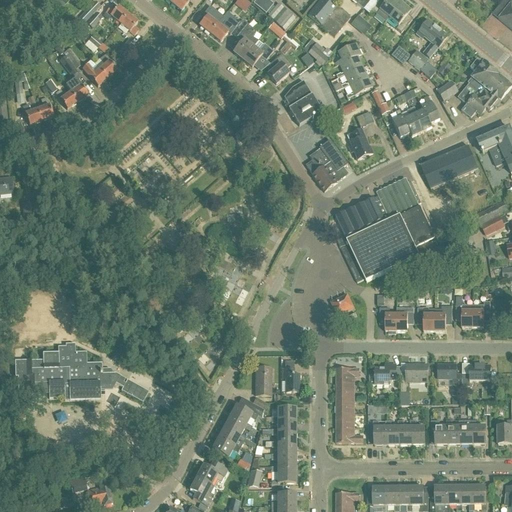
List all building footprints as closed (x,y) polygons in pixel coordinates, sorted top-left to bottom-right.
[(62,8),(65,6),(59,0),(56,3),(55,5),(60,10),(62,8)] [(174,0),(170,5),(181,14),(189,3),(188,3),(190,0),(174,0)] [(240,10),(246,2),(243,0),(239,0),(235,6),(240,10)] [(266,0),(256,0),(253,4),(266,15),(273,5),(266,0)] [(321,0),(308,17),(321,28),(337,9),(337,8),(326,0),(321,0)] [(349,0),(363,11),(372,0),(349,0)] [(385,24),(389,20),(401,4),(395,0),(388,0),(388,1),(387,0),(380,0),(371,11),(376,15),(376,16),(385,24)] [(511,2),(498,16),(506,22),(511,15),(511,2)] [(76,22),(82,28),(85,24),(96,12),(96,13),(101,8),(95,3),(76,22)] [(395,31),(401,35),(413,21),(407,16),(411,12),(401,4),(389,20),(398,27),(395,31)] [(278,5),(267,17),(284,32),(295,20),(278,5)] [(120,26),(128,16),(118,8),(115,12),(110,8),(106,14),(120,26)] [(321,28),(335,39),(342,30),(350,20),(337,9),(321,28)] [(96,12),(85,24),(92,30),(103,19),(96,13),(96,12)] [(199,28),(210,36),(218,26),(217,26),(214,23),(220,17),(213,12),(208,18),(207,18),(199,28)] [(210,36),(220,45),(228,35),(231,37),(241,25),(227,14),(217,26),(218,26),(210,36)] [(129,34),(134,38),(139,32),(134,28),(138,25),(128,16),(120,26),(130,34),(129,34)] [(358,17),(351,25),(360,32),(366,24),(358,17)] [(422,55),(429,61),(447,39),(427,22),(418,34),(417,34),(415,36),(422,42),(423,39),(430,45),(422,55)] [(370,35),(375,28),(369,23),(364,31),(370,35)] [(276,33),(283,40),(286,37),(279,30),(273,24),(269,29),(275,34),(276,33)] [(233,55),(242,62),(253,49),(247,45),(256,33),(247,26),(236,40),(241,44),(233,55)] [(310,41),(311,41),(303,51),(322,68),(331,58),(318,46),(325,39),(324,38),(317,32),(310,41)] [(91,38),(89,36),(83,43),(85,47),(89,43),(91,45),(98,51),(98,50),(103,55),(108,50),(105,47),(102,45),(95,40),(92,37),(91,38)] [(116,56),(123,61),(135,46),(129,40),(120,51),(116,56)] [(291,40),(287,44),(290,47),(291,48),(295,51),(299,47),(291,40)] [(242,62),(252,70),(260,59),(265,63),(273,53),(264,46),(259,53),(253,49),(242,62)] [(357,58),(357,59),(361,57),(355,46),(338,54),(341,62),(334,65),(336,68),(339,67),(357,58)] [(65,57),(76,72),(83,67),(71,52),(70,51),(63,56),(64,57),(65,57)] [(402,51),(398,55),(406,62),(410,57),(402,51)] [(411,66),(414,68),(423,57),(417,52),(408,63),(411,66)] [(267,77),(276,87),(289,76),(285,72),(291,67),(282,56),(268,68),(273,73),(267,77)] [(76,72),(65,57),(59,61),(72,78),(78,74),(76,72)] [(99,71),(107,81),(117,73),(109,63),(104,57),(99,61),(104,67),(99,71)] [(414,68),(419,73),(426,65),(428,62),(423,57),(414,68)] [(362,68),(357,59),(357,58),(339,67),(343,75),(341,76),(340,75),(336,77),(337,80),(344,77),(362,68)] [(461,113),(471,121),(476,115),(480,118),(485,111),(488,114),(493,108),(495,110),(500,103),(511,89),(497,77),(482,65),(477,61),(470,70),(475,74),(470,80),(471,80),(467,84),(469,86),(463,94),(457,100),(466,107),(461,113)] [(437,73),(443,78),(451,68),(445,63),(437,73)] [(107,81),(99,71),(96,68),(92,71),(88,66),(82,71),(85,74),(89,80),(97,89),(107,81)] [(349,87),(367,79),(362,68),(344,77),(348,85),(346,86),(345,85),(341,87),(342,91),(349,87)] [(25,77),(14,79),(16,96),(22,95),(21,84),(23,84),(24,90),(29,89),(25,79),(25,77)] [(346,98),(347,101),(354,98),(372,89),(367,79),(349,87),(353,95),(350,96),(346,98)] [(70,94),(77,105),(88,97),(81,87),(76,80),(66,87),(70,94)] [(288,111),(299,128),(322,114),(311,97),(303,83),(295,88),(296,89),(293,91),(292,90),(284,100),(290,110),(288,111)] [(436,93),(443,104),(458,94),(450,83),(436,93)] [(422,95),(419,90),(414,92),(416,98),(422,95)] [(55,95),(67,112),(77,105),(70,94),(65,98),(61,92),(55,95)] [(371,96),(377,109),(383,106),(377,93),(371,96)] [(416,99),(413,93),(404,97),(407,103),(416,99)] [(396,100),(399,107),(407,104),(403,97),(396,100)] [(423,112),(430,127),(440,122),(431,104),(430,104),(427,99),(423,100),(426,106),(421,108),(421,109),(422,112),(423,112)] [(37,111),(41,123),(53,119),(49,107),(46,100),(41,102),(43,109),(37,111)] [(25,116),(29,128),(41,123),(37,111),(31,114),(28,106),(22,108),(25,116)] [(391,122),(400,140),(410,136),(398,112),(395,106),(393,107),(393,108),(392,108),(395,114),(395,113),(398,119),(391,122)] [(410,111),(421,135),(431,130),(430,127),(423,112),(422,112),(417,115),(414,109),(410,111)] [(398,112),(410,136),(411,140),(421,135),(410,111),(400,115),(399,112),(398,112)] [(356,119),(360,130),(374,124),(369,114),(356,119)] [(478,144),(483,157),(490,153),(496,167),(497,169),(507,166),(511,177),(511,176),(511,134),(510,130),(478,144)] [(351,148),(348,149),(350,155),(353,154),(357,162),(373,156),(370,149),(369,149),(364,138),(365,138),(362,131),(347,137),(351,148)] [(312,177),(324,194),(346,178),(341,171),(347,166),(330,142),(319,150),(319,151),(309,159),(312,162),(305,167),(312,177)] [(468,147),(421,168),(431,192),(475,173),(476,176),(480,174),(479,172),(468,148),(468,147)] [(0,181),(0,196),(13,196),(11,180),(0,181)] [(90,192),(103,211),(116,202),(103,183),(90,192)] [(374,200),(345,214),(337,218),(333,220),(343,240),(338,243),(348,265),(358,285),(365,281),(367,284),(368,284),(367,284),(420,259),(420,258),(439,249),(435,240),(420,208),(420,209),(419,207),(421,206),(411,183),(408,184),(393,191),(378,197),(380,201),(376,203),(374,200)] [(72,198),(78,205),(86,198),(81,191),(72,198)] [(475,217),(480,227),(508,213),(503,203),(475,217)] [(22,206),(24,224),(38,222),(36,204),(22,206)] [(480,228),(486,239),(506,229),(500,218),(480,228)] [(511,269),(502,270),(503,281),(511,280),(511,269)] [(333,312),(336,318),(353,309),(347,298),(332,305),(335,311),(333,312)] [(462,331),(473,331),(473,308),(466,308),(466,307),(462,306),(462,299),(456,299),(456,311),(462,311),(462,331)] [(473,331),(484,331),(484,311),(490,311),(490,304),(484,304),(484,308),(473,308),(473,331)] [(435,334),(446,334),(446,327),(452,327),(452,308),(442,308),(442,312),(435,312),(435,334)] [(385,334),(397,334),(397,316),(390,316),(390,310),(380,310),(380,314),(385,314),(385,334)] [(397,334),(408,334),(408,317),(408,314),(414,314),(414,310),(404,310),(397,310),(397,316),(397,334)] [(424,334),(435,334),(435,312),(429,312),(430,310),(418,310),(418,314),(424,315),(424,334)] [(345,320),(347,324),(358,319),(355,315),(345,320)] [(158,416),(171,424),(182,404),(163,393),(160,398),(136,384),(135,386),(116,375),(112,375),(112,372),(110,370),(102,371),(102,365),(86,365),(86,354),(75,354),(75,346),(65,346),(65,348),(58,349),(58,355),(43,355),(43,362),(15,363),(15,379),(18,379),(18,394),(49,393),(49,400),(64,400),(64,402),(100,401),(100,389),(107,389),(107,385),(116,385),(119,386),(121,388),(118,394),(123,397),(119,404),(146,419),(151,410),(159,414),(158,416)] [(203,362),(207,368),(219,359),(215,353),(203,362)] [(406,366),(406,374),(401,374),(401,407),(408,407),(408,384),(428,384),(428,366),(406,366)] [(370,387),(375,387),(390,387),(390,382),(396,382),(396,367),(385,367),(385,371),(376,371),(376,377),(370,377),(370,387)] [(462,398),(462,396),(463,376),(457,376),(457,367),(438,367),(438,381),(453,381),(453,398),(462,398)] [(463,376),(462,396),(466,396),(466,389),(470,389),(470,383),(491,383),(491,377),(491,367),(470,367),(470,376),(463,376)] [(255,398),(271,398),(271,370),(255,370),(255,398)] [(285,395),(299,395),(299,376),(294,376),(294,371),(283,370),(283,381),(285,381),(285,383),(281,383),(281,393),(285,394),(285,395)] [(336,386),(355,386),(355,378),(359,378),(359,371),(336,371),(336,386)] [(192,388),(202,393),(205,386),(195,381),(192,388)] [(336,400),(355,400),(355,386),(336,386),(336,400)] [(256,399),(253,405),(265,411),(268,406),(256,399)] [(336,415),(355,415),(355,400),(336,400),(336,415)] [(498,429),(498,447),(511,446),(511,428),(511,426),(511,425),(511,401),(511,402),(511,415),(511,422),(507,422),(507,428),(498,429)] [(245,412),(236,407),(230,418),(246,427),(247,426),(250,420),(255,423),(258,418),(262,420),(264,412),(253,407),(249,405),(245,412)] [(277,419),(277,423),(296,423),(296,411),(277,411),(277,419)] [(336,430),(355,430),(355,415),(336,415),(336,430)] [(252,429),(247,426),(246,427),(230,418),(224,429),(240,438),(241,437),(244,431),(249,433),(252,429)] [(447,429),(447,447),(460,447),(460,428),(459,428),(452,428),(452,422),(446,422),(447,429)] [(460,428),(460,447),(473,447),(473,422),(461,422),(459,422),(459,428),(460,428)] [(473,422),(473,447),(486,447),(486,428),(477,428),(477,422),(473,422)] [(277,431),(277,436),(296,436),(296,423),(277,423),(277,425),(277,431)] [(375,431),(375,448),(387,448),(387,429),(386,429),(379,429),(379,423),(373,423),(373,431),(375,431)] [(387,429),(387,448),(400,448),(400,429),(398,429),(391,429),(391,423),(386,423),(386,429),(387,429)] [(400,429),(400,448),(412,448),(412,429),(411,429),(404,429),(403,423),(398,423),(398,429),(400,429)] [(412,429),(412,448),(425,447),(425,429),(416,429),(416,423),(411,423),(411,429),(412,429)] [(435,441),(436,448),(447,447),(447,429),(440,429),(440,423),(434,423),(431,423),(431,441),(435,441)] [(240,438),(224,429),(218,440),(234,449),(235,447),(238,442),(243,444),(246,439),(241,437),(240,438)] [(353,446),(363,446),(363,438),(355,438),(355,430),(336,430),(336,445),(353,445),(353,446)] [(277,448),(296,448),(296,436),(277,436),(277,437),(277,444),(271,444),(271,450),(277,450),(277,448)] [(146,453),(151,455),(159,439),(155,437),(146,453)] [(234,449),(218,440),(212,451),(228,460),(232,452),(237,455),(240,450),(235,447),(234,449)] [(249,446),(245,452),(254,457),(257,451),(249,446)] [(271,462),(277,462),(277,461),(296,461),(296,448),(277,448),(277,450),(277,457),(271,457),(261,457),(261,460),(271,460),(271,462)] [(74,457),(77,459),(82,452),(78,450),(76,451),(73,449),(69,456),(73,459),(74,457)] [(87,459),(90,461),(95,454),(91,451),(90,453),(87,451),(82,458),(86,460),(87,459)] [(109,462),(112,464),(117,457),(113,454),(112,456),(109,454),(104,461),(108,463),(109,462)] [(237,469),(246,474),(250,467),(252,458),(245,454),(237,469)] [(251,473),(271,473),(271,469),(259,469),(259,461),(257,461),(254,460),(251,473)] [(277,469),(271,469),(271,473),(271,474),(277,474),(277,473),(296,473),(296,461),(277,461),(277,462),(277,469)] [(196,480),(214,489),(217,482),(221,484),(227,473),(212,465),(209,470),(203,467),(196,480)] [(277,473),(277,474),(277,481),(271,481),(271,487),(278,487),(279,486),(296,486),(296,473),(277,473)] [(88,492),(85,479),(70,482),(72,495),(88,492)] [(258,490),(261,479),(249,479),(246,490),(258,490)] [(193,501),(208,509),(214,497),(210,495),(214,489),(196,480),(189,492),(196,496),(193,501)] [(88,493),(91,509),(104,506),(104,507),(112,506),(108,487),(100,489),(100,490),(88,493)] [(437,495),(431,495),(431,511),(449,511),(450,507),(449,488),(437,488),(437,495)] [(462,488),(449,488),(450,507),(457,507),(456,511),(462,511),(462,507),(462,488)] [(474,488),(462,488),(462,507),(469,507),(469,511),(474,511),(474,507),(474,488)] [(487,488),(474,488),(474,507),(482,507),(481,511),(487,511),(487,505),(487,488)] [(367,511),(387,511),(388,508),(387,508),(387,489),(373,489),(373,509),(368,509),(367,511)] [(387,508),(388,508),(395,508),(394,511),(400,511),(401,508),(399,508),(399,489),(387,489),(387,508)] [(411,489),(399,489),(399,508),(401,508),(400,511),(412,511),(413,508),(411,508),(411,489)] [(411,508),(413,508),(413,507),(419,507),(419,511),(428,511),(429,495),(424,495),(424,489),(411,489),(411,508)] [(336,495),(336,511),(354,511),(354,503),(359,503),(359,495),(336,495)] [(277,509),(296,509),(296,496),(277,496),(277,505),(267,505),(267,509),(271,509),(277,509)] [(53,502),(55,511),(59,511),(67,510),(65,500),(53,502)]
